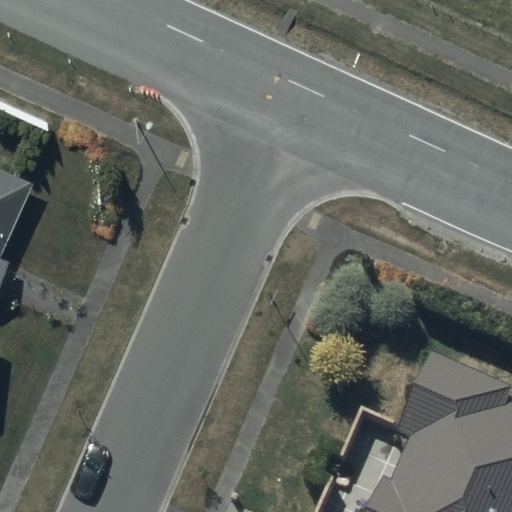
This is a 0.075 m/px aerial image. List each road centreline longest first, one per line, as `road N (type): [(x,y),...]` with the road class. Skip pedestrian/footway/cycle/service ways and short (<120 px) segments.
road 1 (residential): [(110,511),(291,83)]
road 2 (residential): [(511,183),(291,83)]
road 3 (residential): [(291,83),(108,0)]
